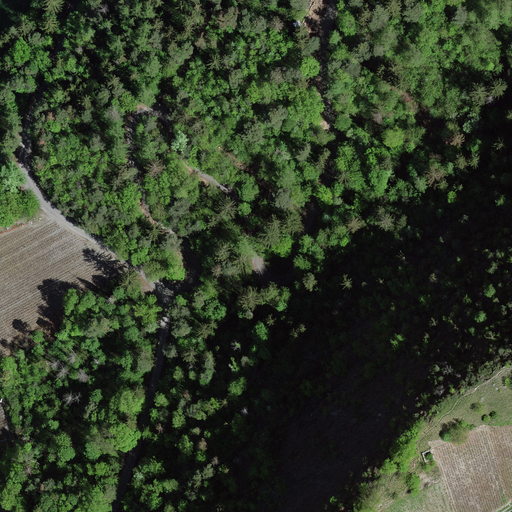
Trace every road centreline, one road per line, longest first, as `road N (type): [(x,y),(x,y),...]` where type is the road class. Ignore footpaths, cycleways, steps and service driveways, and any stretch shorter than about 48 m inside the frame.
road 1 (unclassified): [(75,0),(27,129),(27,176),(56,214),(153,280),(162,313),(143,427),(111,511)]
road 2 (track): [(159,107),(216,0)]
